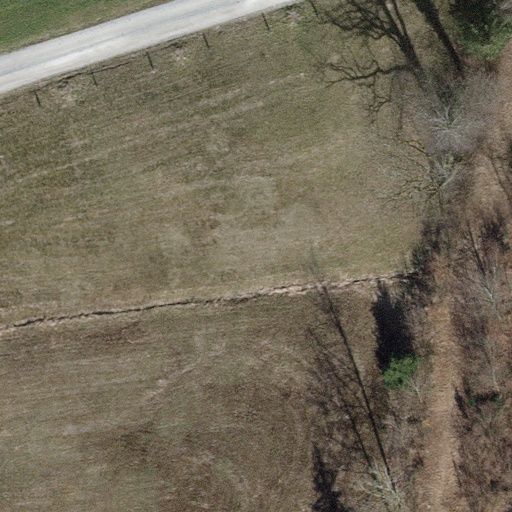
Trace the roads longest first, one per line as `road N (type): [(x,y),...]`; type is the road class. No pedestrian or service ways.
road 1 (track): [(511,121),(463,315),(450,511)]
road 2 (track): [(0,80),(245,0)]
